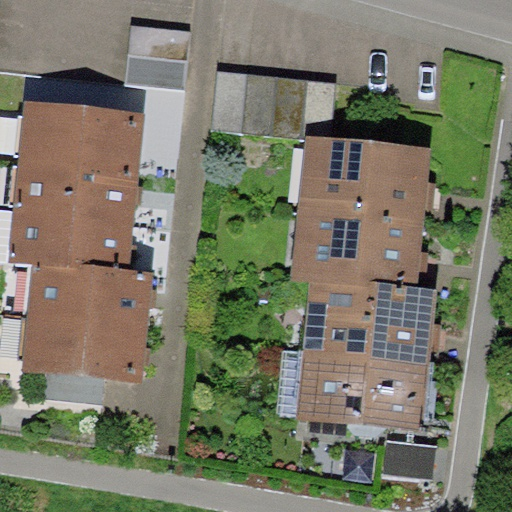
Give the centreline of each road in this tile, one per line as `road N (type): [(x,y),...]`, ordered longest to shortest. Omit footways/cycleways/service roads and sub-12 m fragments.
road 1 (track): [(445,511),(475,388),(490,202),(511,81)]
road 2 (track): [(0,467),(246,511)]
